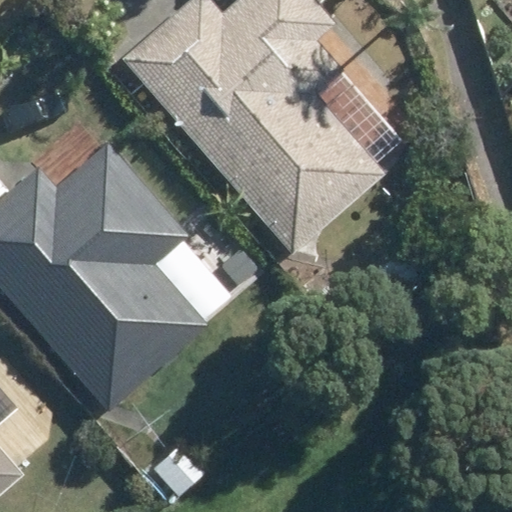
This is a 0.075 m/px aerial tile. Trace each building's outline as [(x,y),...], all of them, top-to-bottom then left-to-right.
[(179,0),(118,54),(286,245),(375,167),(305,88),(334,63),(310,36),(330,19),(313,0),(228,0),(217,10),(208,0),(179,0)] [(0,200),(0,290),(107,411),(207,323),(154,263),(187,234),(107,144),(99,151),(84,133),(40,172),(37,168),(0,200)] [(417,235),(371,277),(392,301),(439,259),(417,235)] [(342,305),(326,287),(312,298),(329,316),(342,305)] [(181,442),(151,468),(175,497),(207,471),(181,442)] [(0,448),(0,490),(20,472),(0,448)]
